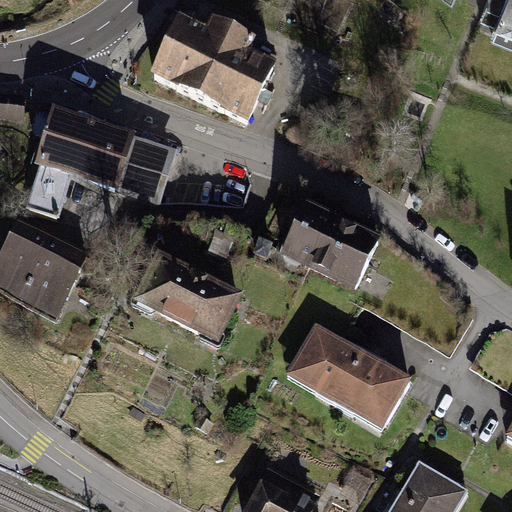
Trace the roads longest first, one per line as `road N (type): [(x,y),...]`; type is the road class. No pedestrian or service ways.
road 1 (residential): [(69,46),(95,80),(127,102),(371,199),(511,305)]
road 2 (residential): [(0,417),(33,447),(141,511)]
